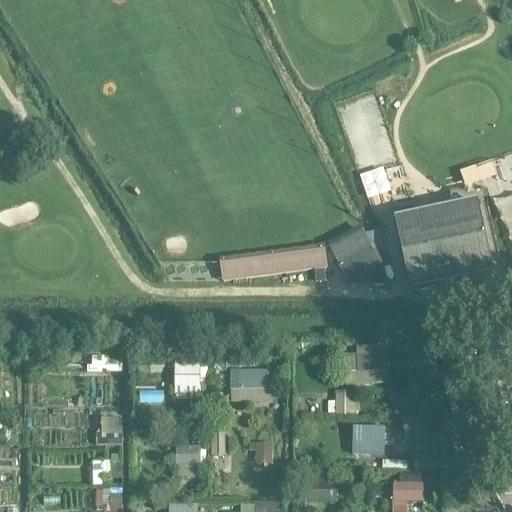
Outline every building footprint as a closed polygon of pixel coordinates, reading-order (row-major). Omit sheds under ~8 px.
[(378,170),(363,176),(371,193),(385,188),(378,170)] [(477,217),(403,233),(416,293),(442,288),(439,276),(487,266),(477,217)] [(390,286),(370,247),(338,263),(350,287),(390,286)] [(220,266),(222,283),(314,271),(324,269),(327,269),(325,252),(220,266)] [(324,269),(314,271),(316,283),(326,281),(324,269)] [(385,356),(357,358),(358,374),(386,372),(385,356)] [(200,371),(174,371),(174,387),(200,387),(200,371)] [(269,375),(241,375),(240,391),(269,392),(269,375)] [(359,414),(358,390),(337,391),(337,401),(330,402),(330,414),(359,414)] [(102,445),(124,445),(123,413),(101,413),(102,445)] [(418,419),(402,424),(416,470),(432,466),(418,419)] [(382,433),(364,432),(363,447),(367,447),(367,455),(386,456),(386,438),(382,438),(382,433)] [(271,446),(250,446),(250,452),(256,452),(256,461),(271,461),(271,446)] [(201,447),(176,448),(177,468),(179,468),(179,478),(196,478),(196,467),(201,467),(201,464),(206,463),(205,451),(201,451),(201,447)] [(420,475),(400,476),(400,486),(393,486),(393,511),(405,511),(406,503),(423,502),(423,485),(420,485),(420,475)] [(334,502),(333,486),(310,487),(310,502),(334,502)]
